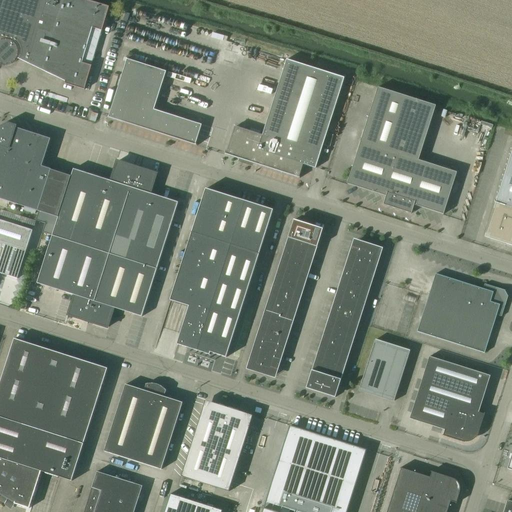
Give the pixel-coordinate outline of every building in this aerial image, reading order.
[(82,63),(93,28),(102,31),(109,7),(85,0),(0,0),(0,64),(2,65),(3,65),(4,65),(6,66),(7,65),(9,65),(10,65),(11,64),(13,64),(14,63),(15,62),(16,61),(17,60),(17,59),(65,82),(65,84),(85,90),(92,66),(82,63)] [(202,125),(154,110),(166,72),(127,59),(109,118),(122,122),(197,146),(197,145),(196,145),(202,125)] [(316,169),(344,78),(287,60),(263,135),(235,127),(226,154),(225,154),(224,155),(300,179),(300,178),(299,178),(303,165),(316,169)] [(378,88),(347,184),(386,196),(383,205),(411,214),(414,205),(444,215),(457,173),(419,161),(416,160),(434,105),(417,100),(378,88)] [(496,122),(473,212),(480,212),(482,201),(482,203),(487,187),(493,187),(497,172),(496,122)] [(0,129),(0,199),(38,211),(49,215),(58,218),(71,179),(71,176),(62,173),(51,170),(51,169),(42,167),(51,139),(8,126),(0,129)] [(202,129),(197,142),(208,146),(213,133),(202,129)] [(496,203),(486,233),(487,233),(486,234),(507,241),(507,242),(506,243),(511,244),(511,151),(496,203),(495,202),(495,203),(496,203)] [(110,254),(136,170),(131,168),(132,166),(117,161),(111,181),(102,178),(99,188),(71,179),(52,236),(110,254)] [(141,172),(137,170),(136,170),(110,254),(157,269),(178,203),(150,194),(157,174),(142,169),(141,172)] [(226,358),(259,254),(273,210),(206,189),(170,300),(189,307),(177,345),(210,355),(211,353),(226,358)] [(3,210),(0,219),(34,230),(37,220),(3,210)] [(0,273),(18,279),(33,230),(0,219),(0,273)] [(314,226),(294,220),(288,237),(318,247),(321,235),(320,234),(321,231),(313,228),(314,226)] [(89,319),(110,254),(52,236),(37,284),(75,295),(69,315),(83,320),(84,318),(89,319)] [(314,258),(318,247),(288,237),(285,249),(314,258)] [(378,266),(383,249),(363,242),(363,244),(355,242),(354,245),(352,245),(348,257),(378,266)] [(310,270),(314,258),(285,249),(281,260),(310,270)] [(142,317),(157,269),(110,254),(89,319),(94,321),(93,323),(108,328),(114,308),(142,317)] [(378,266),(348,257),(345,268),(374,277),(378,266)] [(310,270),(281,260),(277,272),(307,281),(310,270)] [(401,264),(398,272),(414,277),(417,269),(401,264)] [(370,289),(374,277),(345,268),(341,279),(370,289)] [(409,292),(409,294),(418,297),(426,272),(417,269),(414,277),(412,284),(409,292)] [(307,281),(277,272),(274,283),(303,293),(307,281)] [(398,272),(396,279),(412,284),(414,277),(398,272)] [(426,272),(418,297),(428,300),(436,275),(426,272)] [(436,275),(428,300),(437,303),(445,278),(436,275)] [(445,278),(437,303),(447,306),(447,304),(455,281),(445,278)] [(367,300),(370,289),(341,279),(337,291),(367,300)] [(396,279),(393,287),(409,292),(412,284),(396,279)] [(455,281),(447,304),(457,307),(464,284),(455,281)] [(299,304),(303,293),(274,283),(270,295),(299,304)] [(464,284),(457,307),(466,310),(474,287),(464,284)] [(393,287),(391,294),(407,299),(409,294),(409,292),(393,287)] [(474,287),(466,310),(476,313),(483,290),(474,287)] [(483,290),(476,313),(486,316),(493,293),(483,290)] [(363,312),(367,300),(337,291),(334,302),(363,312)] [(486,316),(495,319),(498,311),(500,304),(502,296),(493,293),(486,316)] [(391,294),(389,302),(404,307),(407,299),(391,294)] [(404,307),(402,315),(412,318),(418,297),(409,294),(407,299),(404,307)] [(299,304),(270,295),(267,306),(296,315),(299,304)] [(511,299),(502,296),(500,304),(511,307),(511,299)] [(418,297),(412,318),(421,321),(428,300),(418,297)] [(428,300),(421,321),(431,324),(437,303),(428,300)] [(359,323),(363,312),(334,302),(330,314),(359,323)] [(389,302),(386,310),(402,315),(404,307),(389,302)] [(437,303),(431,324),(440,327),(447,306),(437,303)] [(447,306),(440,327),(450,330),(457,307),(447,304),(447,306)] [(511,307),(500,304),(498,311),(511,315),(511,307)] [(296,315),(267,306),(263,318),(292,327),(296,315)] [(457,307),(450,330),(459,333),(466,310),(457,307)] [(466,310),(459,333),(469,336),(476,313),(466,310)] [(511,315),(498,311),(495,319),(511,324),(511,321),(511,315)] [(476,313),(469,336),(478,339),(486,316),(476,313)] [(356,334),(359,323),(330,314),(326,325),(356,334)] [(486,316),(478,339),(488,342),(490,334),(493,326),(495,319),(486,316)] [(292,327),(263,318),(259,329),(288,338),(292,327)] [(495,319),(493,326),(509,332),(511,324),(495,319)] [(352,346),(356,334),(326,325),(323,337),(352,346)] [(493,326),(490,334),(506,339),(509,332),(493,326)] [(285,350),(288,338),(259,329),(256,340),(285,350)] [(490,334),(488,342),(504,347),(506,339),(490,334)] [(348,357),(352,346),(323,337),(319,348),(348,357)] [(77,467),(108,369),(15,339),(0,384),(0,500),(5,503),(5,504),(8,499),(11,501),(15,503),(14,504),(30,508),(41,471),(66,479),(72,481),(72,480),(77,467)] [(281,363),(285,350),(256,340),(251,353),(281,363)] [(394,401),(410,352),(409,351),(409,353),(375,343),(376,341),(375,340),(359,390),(360,390),(361,388),(385,396),(386,395),(395,397),(394,401)] [(345,369),(348,357),(319,348),(316,359),(345,369)] [(277,373),(281,363),(251,353),(246,369),(266,376),(267,374),(274,376),(275,373),(277,373)] [(484,414),(479,413),(490,376),(429,357),(410,419),(445,430),(444,435),(443,435),(442,436),(464,442),(463,442),(464,440),(465,440),(466,440),(467,440),(468,440),(469,440),(473,438),(474,437),(474,436),(475,435),(475,434),(476,433),(478,434),(477,435),(478,435),(485,413),(484,413),(484,414)] [(341,380),(345,369),(316,359),(312,371),(341,380)] [(336,398),(341,380),(312,371),(308,383),(310,384),(309,387),(316,390),(316,391),(336,398)] [(161,470),(183,403),(164,397),(166,391),(165,389),(164,388),(163,387),(161,386),(160,385),(158,385),(156,384),(155,384),(153,384),(151,383),(150,384),(148,384),(146,384),(144,391),(126,385),(104,451),(161,470)] [(229,492),(250,425),(253,416),(239,411),(240,411),(229,407),(229,408),(225,407),(225,406),(220,404),(219,405),(206,401),(203,410),(181,477),(229,492)] [(289,429),(279,461),(304,469),(355,485),(366,450),(290,426),(289,429)] [(401,469),(387,511),(447,511),(451,502),(456,503),(456,504),(458,497),(460,494),(460,493),(460,492),(460,491),(460,490),(460,489),(460,488),(460,487),(460,486),(460,485),(459,484),(459,483),(458,482),(457,481),(456,480),(455,480),(455,479),(454,479),(453,478),(452,478),(451,478),(436,473),(431,471),(431,472),(432,472),(430,477),(400,468),(400,469),(401,469)] [(134,511),(143,486),(97,472),(84,511),(134,511)] [(222,511),(223,511),(170,494),(164,511),(222,511)] [(511,511),(511,501),(508,500),(503,511),(511,511)]
